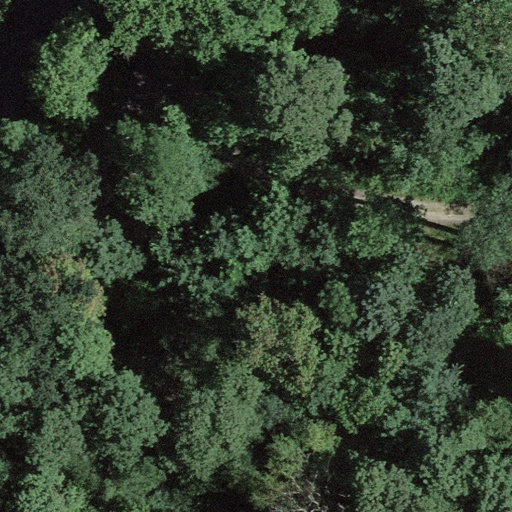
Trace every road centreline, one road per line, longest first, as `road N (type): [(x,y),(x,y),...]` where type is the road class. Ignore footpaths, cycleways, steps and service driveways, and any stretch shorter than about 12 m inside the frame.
road 1 (track): [(159,78),(277,183),(343,201),(466,206),(511,218)]
road 2 (track): [(265,511),(353,439),(431,304),(503,216)]
